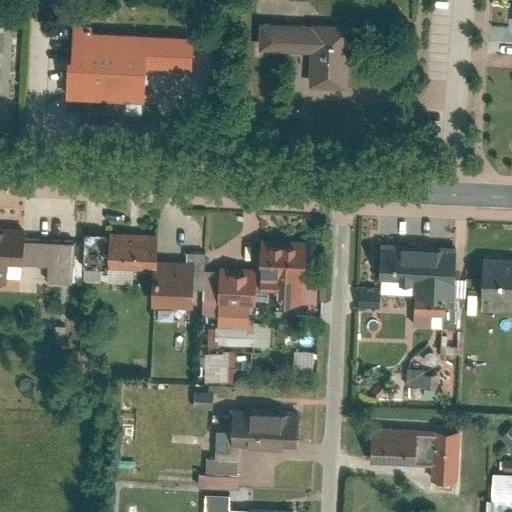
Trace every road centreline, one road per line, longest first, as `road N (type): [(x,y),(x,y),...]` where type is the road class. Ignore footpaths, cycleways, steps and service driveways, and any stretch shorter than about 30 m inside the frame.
road 1 (tertiary): [(0,171),(348,188)]
road 2 (residential): [(348,188),(333,511)]
road 3 (residential): [(462,193),(473,0)]
